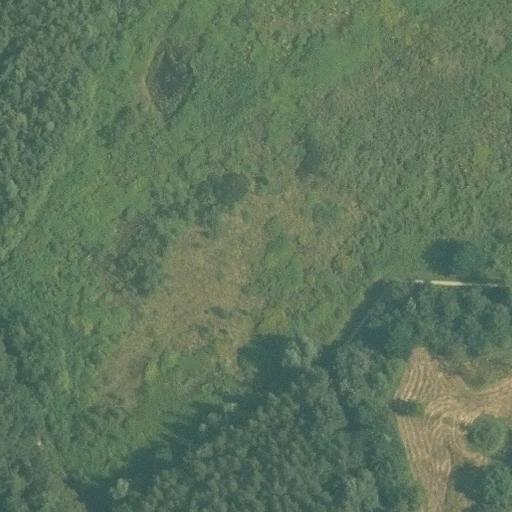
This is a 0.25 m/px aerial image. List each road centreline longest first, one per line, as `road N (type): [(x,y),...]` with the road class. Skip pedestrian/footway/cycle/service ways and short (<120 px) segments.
road 1 (unknown): [(129,511),(321,360),(389,274),(511,277)]
road 2 (track): [(57,511),(0,398)]
